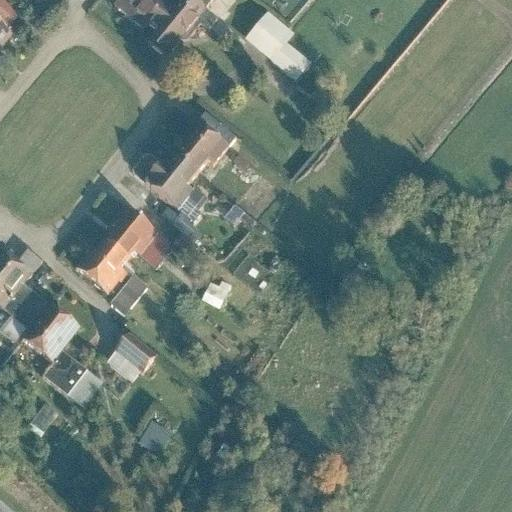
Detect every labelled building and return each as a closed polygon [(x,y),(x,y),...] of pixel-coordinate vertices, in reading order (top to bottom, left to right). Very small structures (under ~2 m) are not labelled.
[(179,9),(166,0),(123,0),(114,12),(153,42),(179,9)] [(212,14),(193,0),(185,0),(179,9),(153,42),(146,52),(169,70),(212,14)] [(294,44),(268,22),(247,47),(299,90),(314,72),(288,50),(294,44)] [(0,30),(0,52),(11,39),(0,30)] [(224,151),(194,126),(168,157),(170,158),(198,182),(224,151)] [(198,182),(170,158),(145,187),(173,211),(198,182)] [(158,240),(131,216),(106,246),(135,269),(158,240)] [(135,269),(106,246),(81,277),(110,300),(135,269)] [(19,269),(6,259),(0,266),(0,309),(5,314),(43,268),(29,256),(19,269)] [(136,278),(113,304),(127,316),(150,290),(136,278)] [(80,334),(51,311),(21,347),(50,371),(62,356),(80,334)] [(154,362),(129,341),(111,363),(135,384),(154,362)] [(68,403),(89,378),(62,356),(50,371),(42,381),(68,403)] [(155,425),(141,443),(159,456),(172,437),(155,425)]
